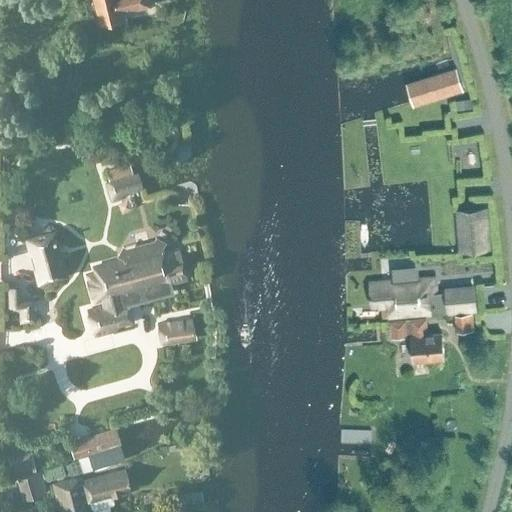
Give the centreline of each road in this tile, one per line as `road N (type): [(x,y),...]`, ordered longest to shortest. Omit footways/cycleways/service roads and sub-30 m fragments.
road 1 (unclassified): [(511,248),(462,0)]
road 2 (unclassified): [(483,511),(511,366)]
